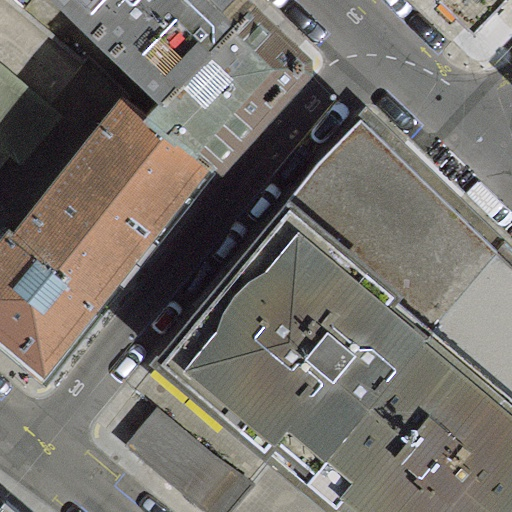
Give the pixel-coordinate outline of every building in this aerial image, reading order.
[(251,12),(237,0),(58,0),(165,101),(251,12)] [(440,0),(475,32),(506,0),(440,0)] [(307,67),(251,12),(165,101),(146,118),(216,169),(256,124),(307,67)] [(51,115),(0,72),(0,164),(9,153),(16,157),(51,115)] [(216,169),(146,118),(128,102),(18,241),(102,311),(216,169)] [(497,253),(363,120),(163,361),(282,458),(292,447),(298,453),(305,459),(317,469),(497,253)] [(102,311),(18,241),(5,231),(0,238),(0,340),(47,380),(102,311)] [(511,511),(511,266),(497,253),(317,469),(327,478),(334,485),(343,493),(334,504),(343,511),(511,511)] [(19,511),(5,500),(0,506),(0,511),(19,511)]
